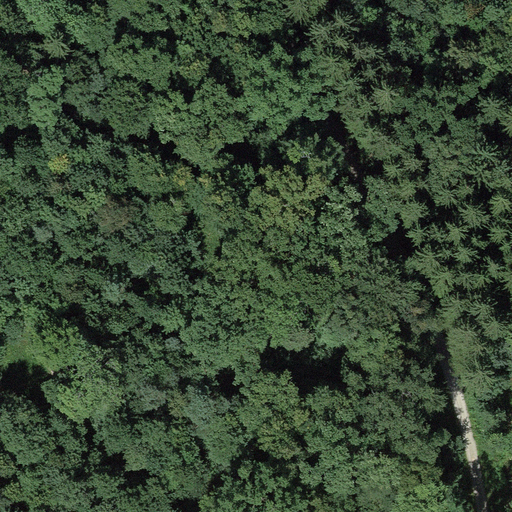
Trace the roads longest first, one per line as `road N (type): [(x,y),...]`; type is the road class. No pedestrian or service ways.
road 1 (track): [(474,511),(468,467),(417,306),(262,0)]
road 2 (track): [(299,0),(385,27),(511,91)]
